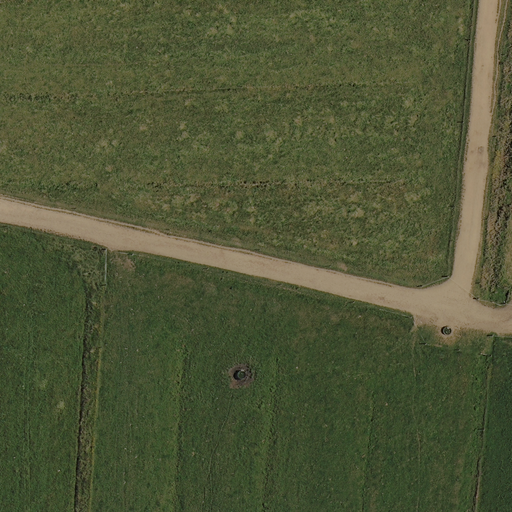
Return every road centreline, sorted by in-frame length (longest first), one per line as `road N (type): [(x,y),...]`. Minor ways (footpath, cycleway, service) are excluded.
road 1 (track): [(511,318),(0,198)]
road 2 (track): [(470,0),(450,308)]
